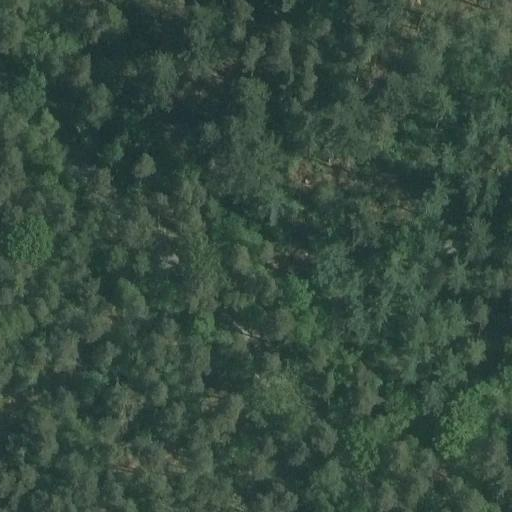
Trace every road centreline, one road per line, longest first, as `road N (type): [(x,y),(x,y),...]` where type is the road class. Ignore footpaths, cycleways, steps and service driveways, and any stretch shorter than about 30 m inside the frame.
road 1 (unclassified): [(388,511),(0,76)]
road 2 (track): [(241,348),(511,214)]
